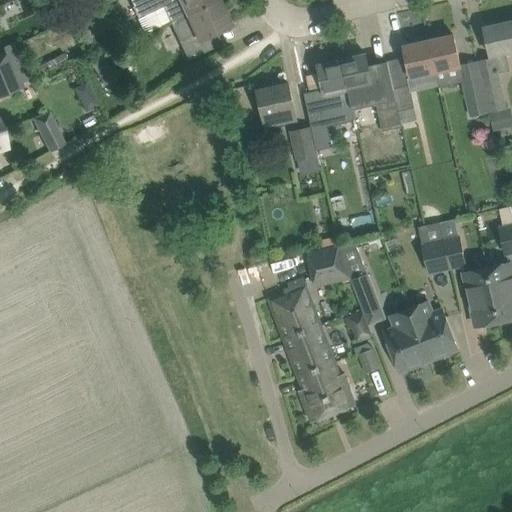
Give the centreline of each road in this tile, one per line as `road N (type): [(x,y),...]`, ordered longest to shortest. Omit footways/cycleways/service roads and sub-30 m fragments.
road 1 (residential): [(511,379),(299,491),(241,288)]
road 2 (residential): [(280,0),(290,18),(394,0)]
